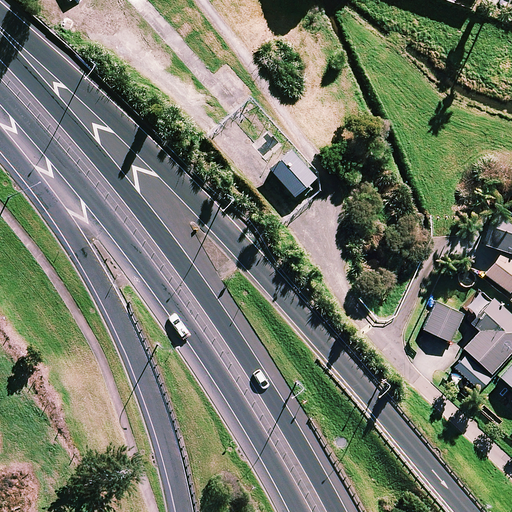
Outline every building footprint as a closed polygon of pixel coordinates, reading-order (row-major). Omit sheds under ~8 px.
[(314,173),(289,145),(267,165),(291,193),(314,173)] [(511,286),(511,207),(498,202),(485,239),(504,246),(485,271),(510,289),(511,286)] [(491,369),(511,345),(511,310),(493,293),(487,300),(477,291),(462,308),(480,325),(464,344),(491,369)] [(464,310),(436,297),(423,325),(451,338),(464,310)] [(465,354),(454,365),(478,390),(490,378),(465,354)] [(511,358),(499,372),(511,383),(511,358)]
